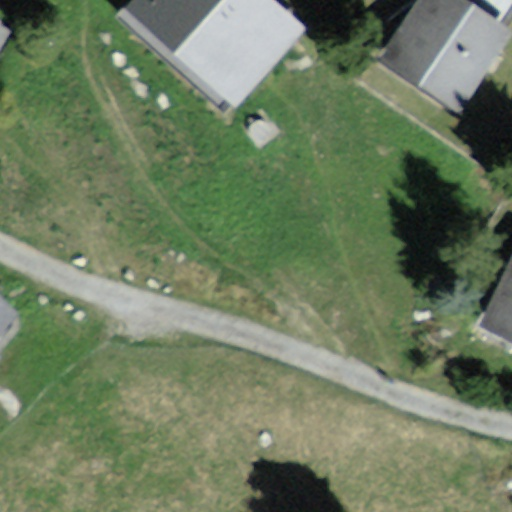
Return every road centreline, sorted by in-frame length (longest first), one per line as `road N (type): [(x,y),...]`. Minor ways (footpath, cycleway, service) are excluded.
road 1 (track): [(511,428),(442,413),(237,331),(105,294),(0,244)]
road 2 (track): [(341,371),(271,297),(200,248),(171,212),(135,161),(84,58),(84,35),(54,0)]
